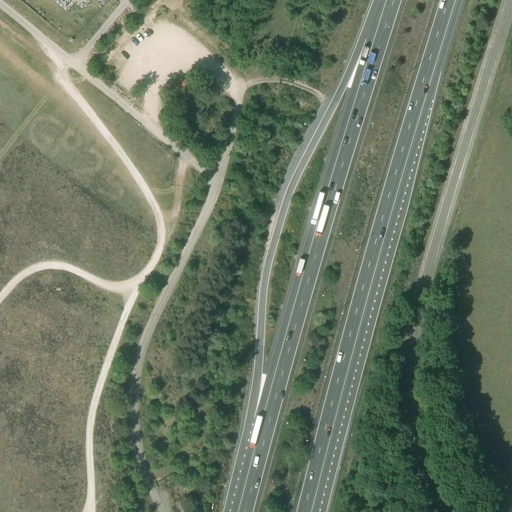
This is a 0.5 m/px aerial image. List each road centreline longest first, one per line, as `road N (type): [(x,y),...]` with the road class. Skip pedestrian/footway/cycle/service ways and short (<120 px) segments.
road 1 (unclassified): [(449,511),(410,438),(410,342),(509,0)]
road 2 (motorway): [(390,0),(242,511)]
road 3 (motorway): [(307,511),(451,0)]
road 4 (unknown): [(390,0),(358,49),(280,219),(260,313),(250,424),(256,454)]
road 5 (unclassified): [(163,511),(135,438),(137,365),(218,182),(240,90)]
